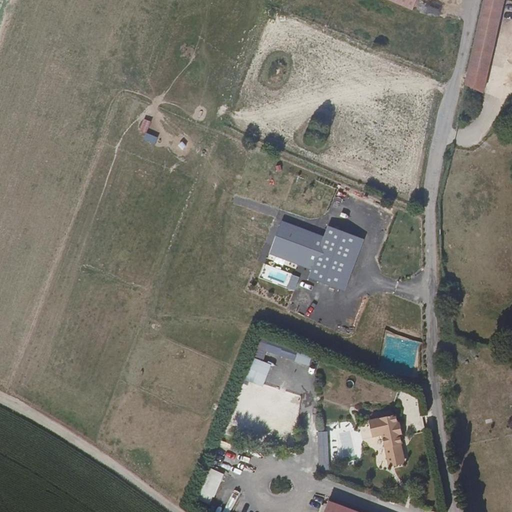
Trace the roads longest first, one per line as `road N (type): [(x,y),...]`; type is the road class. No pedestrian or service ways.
road 1 (track): [(453,511),(438,415),(429,223),(477,0)]
road 2 (track): [(0,396),(44,417),(178,511)]
